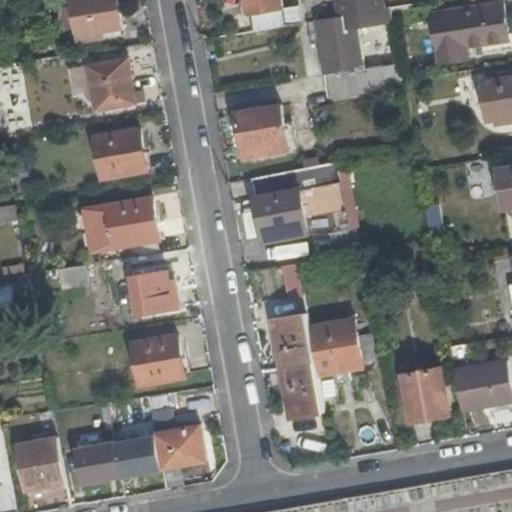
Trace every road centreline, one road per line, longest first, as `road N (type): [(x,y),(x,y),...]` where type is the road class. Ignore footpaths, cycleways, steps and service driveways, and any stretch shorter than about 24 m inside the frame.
road 1 (residential): [(260,492),(170,0)]
road 2 (residential): [(260,492),(511,448)]
